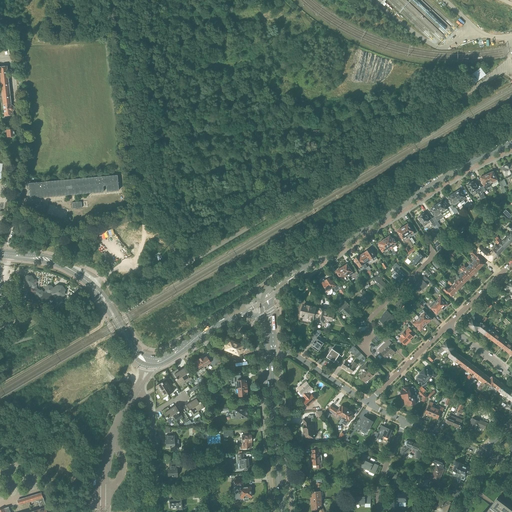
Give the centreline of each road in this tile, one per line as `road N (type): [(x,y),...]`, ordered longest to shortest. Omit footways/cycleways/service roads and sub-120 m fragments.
road 1 (track): [(128,265),(138,257),(144,226),(117,0)]
road 2 (secondary): [(305,268),(454,172),(511,145)]
road 3 (primary): [(266,365),(279,511)]
road 4 (unclassified): [(266,365),(273,511)]
road 5 (unclassified): [(290,511),(272,368)]
road 6 (primary): [(284,511),(272,368)]
road 7 (primary): [(63,266),(93,285),(134,352),(150,361)]
road 8 (unclassified): [(102,511),(102,479),(135,390)]
road 9 (residential): [(156,511),(150,410),(135,390)]
